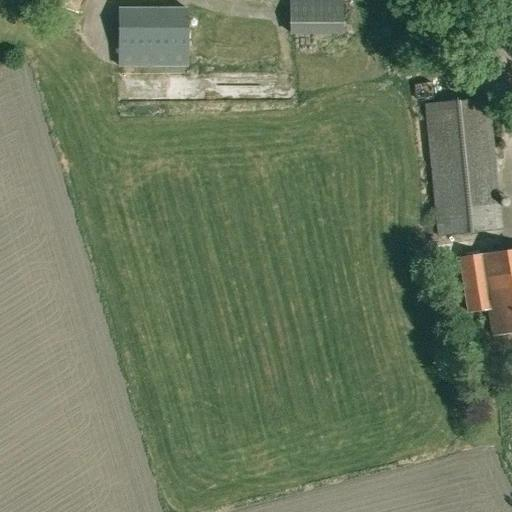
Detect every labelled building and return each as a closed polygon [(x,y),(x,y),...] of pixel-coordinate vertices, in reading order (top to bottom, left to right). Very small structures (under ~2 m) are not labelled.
[(80,0),(39,0),(76,12),(80,0)] [(341,0),(289,0),(289,34),(341,35),(341,0)] [(119,50),(187,50),(187,9),(119,9),(119,50)] [(500,229),(487,98),(425,104),(437,235),(500,229)] [(511,332),(511,249),(460,257),(468,311),(488,310),(491,335),(511,332)]
